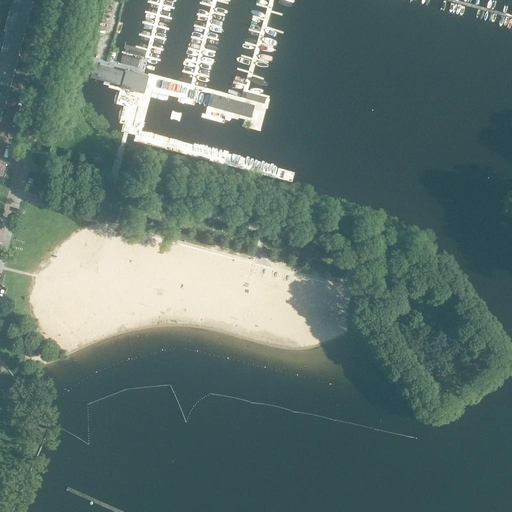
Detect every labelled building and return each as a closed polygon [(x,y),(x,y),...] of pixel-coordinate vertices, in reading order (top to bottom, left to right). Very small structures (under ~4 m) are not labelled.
[(12,0),(10,10),(29,15),(32,5),(13,0),(12,0)] [(7,21),(27,26),(29,15),(10,10),(7,21)] [(4,31),(24,36),(27,26),(7,21),(4,31)] [(1,42),(21,47),(24,36),(4,31),(1,42)] [(0,52),(18,57),(19,53),(21,52),(21,49),(21,48),(21,47),(1,42),(0,46),(0,52)] [(0,63),(15,68),(18,57),(0,52),(0,63)] [(0,74),(13,78),(15,68),(0,63),(0,74)] [(89,77),(141,91),(143,92),(147,77),(145,76),(146,75),(124,69),(124,71),(93,63),(91,73),(89,77)] [(0,85),(10,89),(13,78),(0,74),(0,85)] [(0,97),(7,99),(10,89),(0,85),(0,97)] [(213,94),(210,108),(250,118),(253,105),(213,94)]
